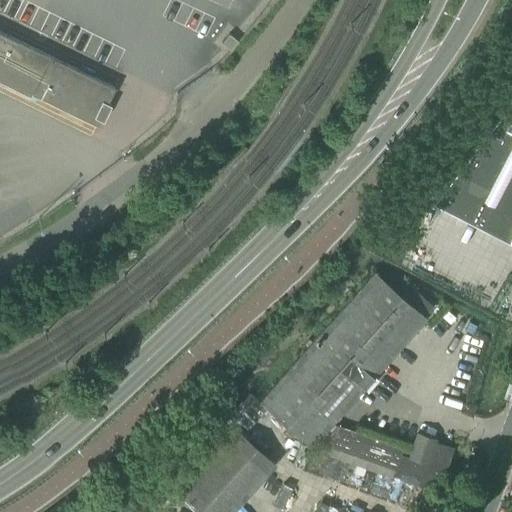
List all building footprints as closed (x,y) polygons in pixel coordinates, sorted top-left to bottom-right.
[(0,32),(0,77),(97,124),(114,87),(0,32)] [(221,42),(230,50),(238,41),(228,33),(221,42)] [(511,99),(511,101),(436,198),(511,236),(511,99)] [(374,271),(259,401),(310,446),(363,387),(367,391),(377,379),(373,376),(425,316),(374,271)] [(447,469),(442,468),(428,463),(408,456),(401,453),(400,457),(399,456),(400,453),(401,453),(403,447),(339,425),(331,447),(330,447),(328,455),(392,477),(392,476),(420,486),(421,484),(440,491),(447,469)] [(179,491),(181,492),(203,511),(220,511),(243,486),(268,457),(235,427),(220,445),(206,432),(180,459),(195,473),(179,491)] [(359,511),(318,503),(315,511),(359,511)]
